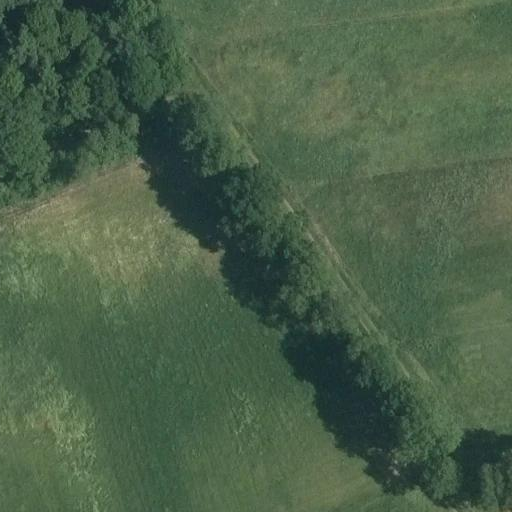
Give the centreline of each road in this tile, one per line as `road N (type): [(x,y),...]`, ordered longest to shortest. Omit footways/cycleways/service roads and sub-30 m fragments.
road 1 (track): [(511,464),(479,469),(206,104),(188,93),(118,0)]
road 2 (track): [(0,172),(188,93)]
